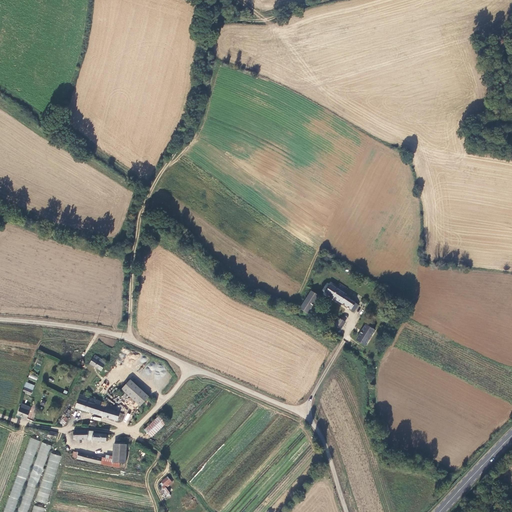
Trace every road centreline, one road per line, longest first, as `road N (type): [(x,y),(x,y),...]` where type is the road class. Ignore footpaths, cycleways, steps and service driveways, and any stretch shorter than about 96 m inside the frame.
road 1 (track): [(126,337),(140,214),(193,120),(214,23),(265,19),(326,0)]
road 2 (unclassified): [(191,367),(305,415),(320,433),(346,511)]
road 3 (unclassified): [(0,415),(124,432),(191,367)]
road 4 (unclassified): [(0,319),(126,337),(191,367)]
